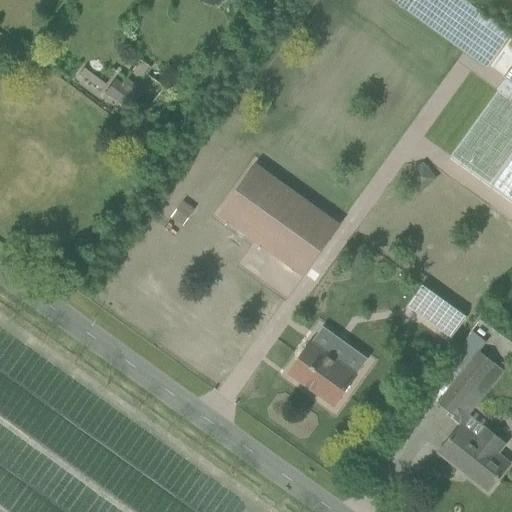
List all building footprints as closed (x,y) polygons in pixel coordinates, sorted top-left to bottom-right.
[(486,69),(510,32),(460,0),(407,0),(399,13),(486,69)] [(511,70),(450,157),(511,201),(511,70)] [(121,85),(114,80),(105,93),(125,107),(138,89),(125,79),(121,85)] [(219,216),(303,276),(339,225),(256,165),(219,216)] [(183,202),(172,217),(183,225),(193,210),(183,202)] [(377,225),(393,238),(405,223),(389,210),(377,225)] [(422,286),(407,307),(451,339),(466,318),(422,286)] [(289,374),(334,406),(356,375),(311,342),(289,374)] [(455,414),(480,382),(481,383),(496,365),(479,351),(451,386),(439,402),(455,414)] [(489,489),(502,474),(510,463),(498,453),(505,445),(483,427),(476,436),(462,424),(439,452),(459,468),(461,466),(489,489)]
